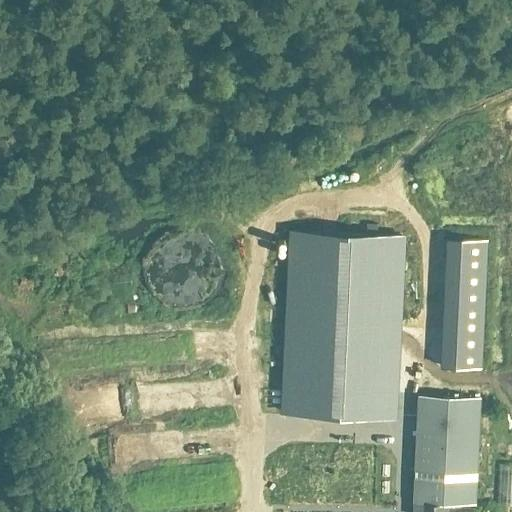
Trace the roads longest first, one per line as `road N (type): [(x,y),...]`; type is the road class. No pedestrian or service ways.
road 1 (track): [(132,511),(80,443),(0,367)]
road 2 (track): [(189,0),(264,148)]
